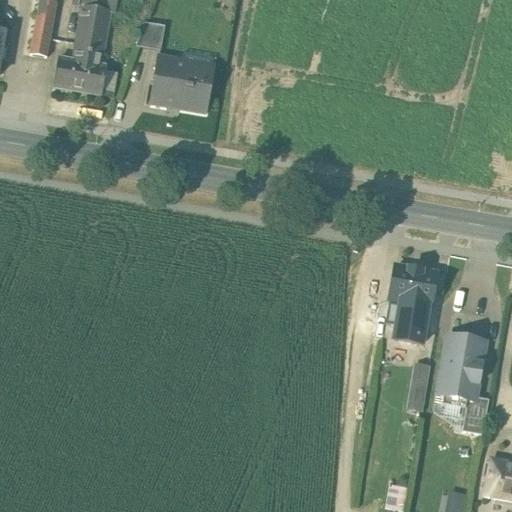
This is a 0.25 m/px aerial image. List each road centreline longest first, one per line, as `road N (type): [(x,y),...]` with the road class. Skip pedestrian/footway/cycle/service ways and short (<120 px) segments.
road 1 (tertiary): [(0,132),(511,222)]
road 2 (track): [(340,511),(382,200)]
